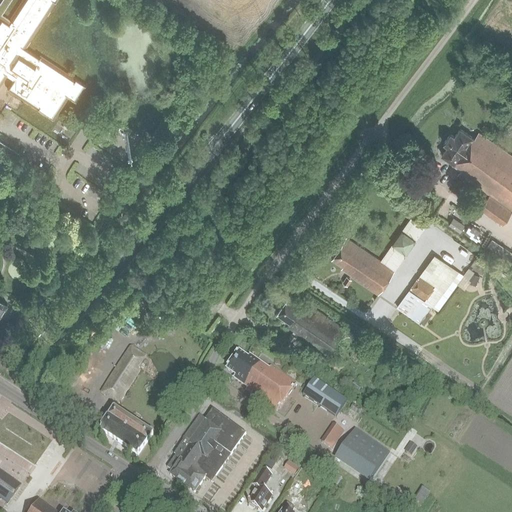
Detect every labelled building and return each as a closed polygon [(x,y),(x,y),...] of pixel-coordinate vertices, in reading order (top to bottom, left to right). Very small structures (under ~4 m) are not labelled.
[(56,0),(1,0),(0,2),(0,85),(6,76),(13,80),(7,90),(53,120),(68,97),(75,102),(86,86),(40,56),(38,58),(24,49),(56,0)] [(447,146),(441,154),(454,163),(453,164),(462,170),(461,173),(458,176),(463,180),(465,178),(489,195),(479,209),(502,225),(504,222),(511,211),(511,156),(478,133),(474,139),(460,128),(454,137),(449,133),(442,143),(447,146)] [(0,142),(0,154),(14,163),(20,155),(0,142)] [(410,218),(381,261),(394,270),(423,228),(410,218)] [(454,229),(460,233),(465,225),(459,222),(454,229)] [(394,271),(345,238),(331,260),(342,267),(340,269),(349,275),(349,277),(377,296),(394,271)] [(506,259),(511,252),(501,245),(496,253),(506,259)] [(439,288),(428,304),(438,312),(463,277),(435,256),(421,276),(439,288)] [(469,280),(477,283),(479,277),(471,274),(469,280)] [(410,291),(427,304),(438,288),(421,276),(410,291)] [(343,283),(348,286),(352,280),(347,277),(343,283)] [(420,325),(432,308),(410,292),(397,309),(420,325)] [(275,314),(289,323),(286,327),(327,355),(344,329),(298,298),(294,304),(286,298),(275,314)] [(118,404),(140,372),(137,370),(146,357),(132,347),(101,393),(118,404)] [(255,395),(253,397),(276,413),(296,385),(270,367),(269,370),(254,359),(250,356),(248,358),(239,352),(226,370),(235,376),(233,379),(247,388),(245,391),(251,395),(253,393),(255,395)] [(336,418),(340,412),(347,401),(314,379),(308,388),(303,395),(336,418)] [(152,435),(114,410),(100,431),(138,456),(152,435)] [(232,424),(232,425),(213,411),(206,421),(200,416),(183,441),(184,441),(174,455),(176,457),(167,469),(173,473),(170,476),(195,494),(206,479),(212,483),(246,435),(232,424)] [(341,438),(329,430),(321,442),(332,450),(341,438)] [(387,455),(353,431),(333,460),(366,484),(387,455)] [(408,447),(405,452),(412,456),(415,451),(408,447)] [(302,456),(297,465),(314,476),(320,467),(302,456)] [(289,462),(284,469),(295,476),(300,469),(289,462)] [(262,511),(272,497),(263,491),(273,476),(262,470),(253,485),(258,488),(248,504),(260,511),(262,511)] [(0,473),(0,501),(8,507),(21,488),(0,473)] [(305,486),(294,480),(287,493),(298,499),(305,486)] [(417,511),(430,493),(422,488),(409,509),(412,511),(417,511)] [(54,511),(39,500),(30,511),(54,511)]
